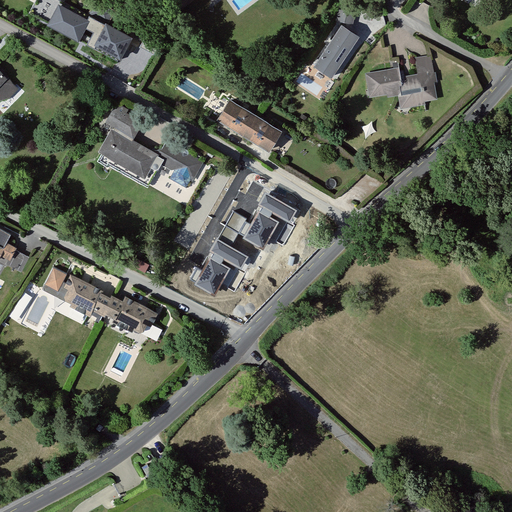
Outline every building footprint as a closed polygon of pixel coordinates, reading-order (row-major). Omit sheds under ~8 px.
[(133,39),(59,0),(37,0),(31,13),(50,23),(48,26),(79,42),(86,30),(93,34),(86,46),(120,64),(133,39)] [(340,4),(337,21),(352,24),(355,8),(340,4)] [(359,37),(342,26),(315,66),(332,77),(359,37)] [(438,79),(434,60),(429,55),(416,57),(419,72),(407,74),(405,64),(367,72),(372,96),(381,94),(390,92),(390,95),(402,93),(405,105),(438,98),(434,80),(438,79)] [(0,100),(10,98),(18,89),(5,77),(0,71),(0,100)] [(285,130),(233,99),(220,121),(272,151),(285,130)] [(138,120),(112,105),(102,123),(109,127),(95,152),(141,178),(147,167),(154,171),(158,164),(190,182),(201,162),(163,141),(155,155),(127,140),(138,120)] [(15,252),(17,249),(7,243),(2,251),(0,249),(0,257),(9,263),(15,252)] [(29,259),(15,252),(8,266),(22,273),(29,259)] [(63,273),(51,268),(43,284),(56,290),(63,273)] [(148,325),(154,313),(131,301),(125,303),(108,294),(106,297),(101,294),(99,290),(71,276),(61,295),(62,300),(69,303),(67,306),(86,315),(90,308),(137,333),(143,322),(148,325)]
